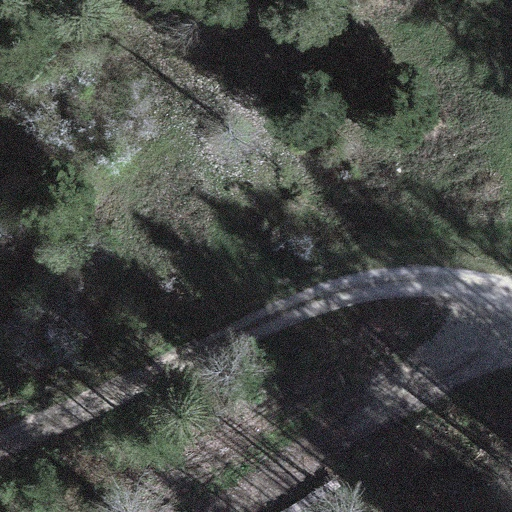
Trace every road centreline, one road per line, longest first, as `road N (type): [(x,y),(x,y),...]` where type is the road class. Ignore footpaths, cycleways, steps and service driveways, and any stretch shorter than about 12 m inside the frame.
road 1 (track): [(0,442),(323,296),(437,283),(511,298)]
road 2 (track): [(225,511),(511,309)]
